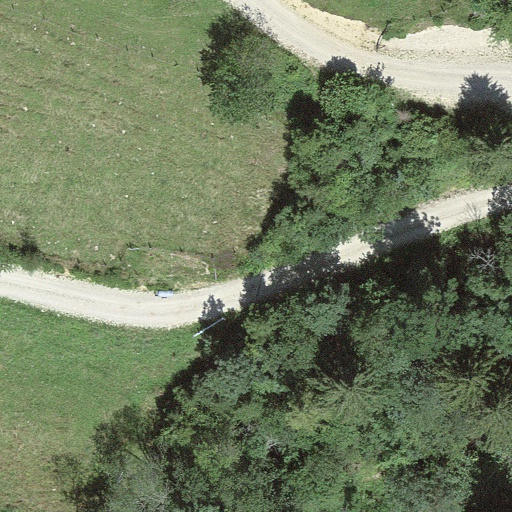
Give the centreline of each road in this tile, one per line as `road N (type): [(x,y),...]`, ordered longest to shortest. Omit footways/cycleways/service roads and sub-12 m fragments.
road 1 (track): [(0,283),(139,309),(201,304),(288,279),(511,190)]
road 2 (track): [(511,85),(395,72),(332,55),(258,0)]
road 3 (track): [(0,233),(109,253),(201,304)]
